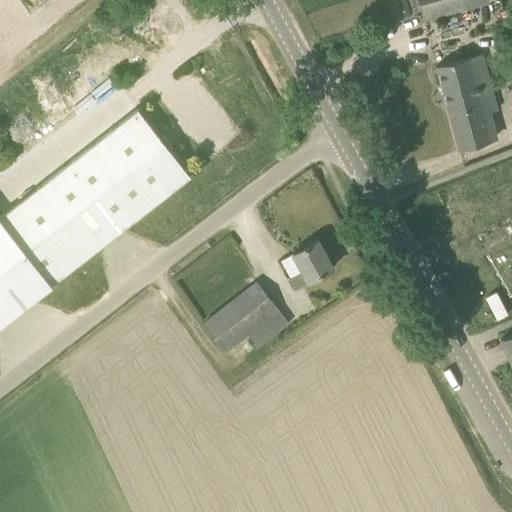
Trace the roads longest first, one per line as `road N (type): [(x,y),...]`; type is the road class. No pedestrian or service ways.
road 1 (unclassified): [(0,391),(334,131)]
road 2 (secondary): [(511,450),(334,131)]
road 3 (secondary): [(334,131),(266,0)]
